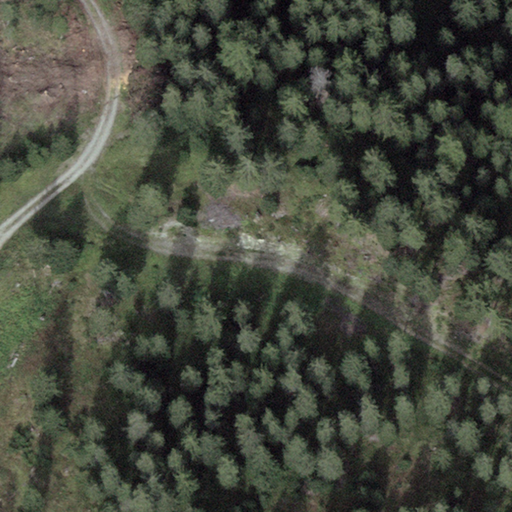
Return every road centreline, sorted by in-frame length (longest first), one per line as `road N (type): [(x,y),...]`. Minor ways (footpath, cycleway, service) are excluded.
road 1 (track): [(84,163),(94,211),(150,246),(267,258),(419,330),(511,393)]
road 2 (track): [(84,0),(108,38),(110,114),(84,163),(0,236)]
